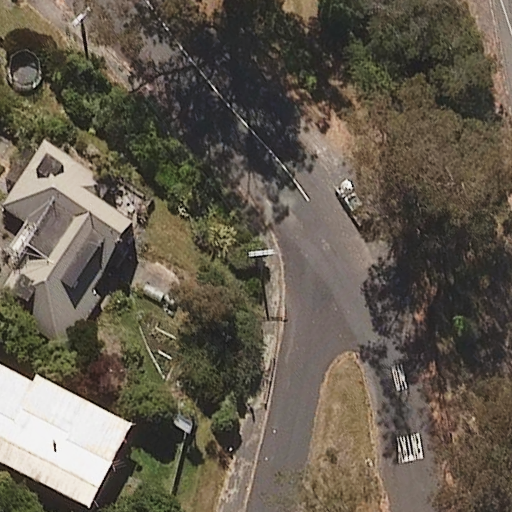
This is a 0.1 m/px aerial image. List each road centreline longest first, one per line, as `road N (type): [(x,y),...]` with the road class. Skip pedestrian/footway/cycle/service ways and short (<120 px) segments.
road 1 (residential): [(324,259),(317,222),(296,184),(141,0)]
road 2 (residential): [(411,511),(379,341),(324,259)]
road 3 (residential): [(324,259),(271,511)]
